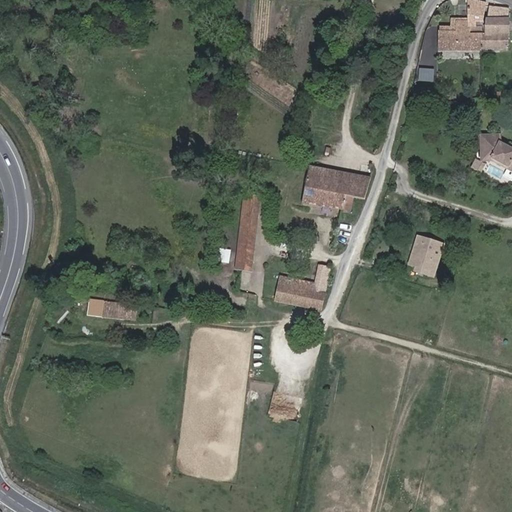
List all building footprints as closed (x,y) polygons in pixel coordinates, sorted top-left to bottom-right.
[(472,0),(467,0),(467,21),(455,20),(456,31),(438,31),(439,50),(480,50),(480,33),(471,34),(470,27),(476,27),(477,21),(482,21),(486,5),(486,3),(472,0)] [(480,33),(480,50),(508,49),(508,10),(508,8),(486,5),(482,21),(477,21),(476,27),(470,27),(471,34),(480,33)] [(414,88),(413,101),(430,101),(431,89),(414,88)] [(481,137),(482,159),(493,158),(508,166),(511,161),(511,150),(510,150),(500,145),(500,136),(481,137)] [(482,159),(482,161),(492,161),(511,171),(511,161),(508,166),(493,158),(482,159)] [(364,200),(371,177),(309,165),(302,202),(343,209),(350,210),(352,198),(364,200)] [(236,270),(240,271),(252,272),(261,198),(245,195),(236,270)] [(443,243),(436,241),(418,236),(413,251),(420,253),(432,256),(430,261),(437,263),(443,243)] [(217,263),(228,264),(230,250),(219,249),(217,263)] [(322,310),(330,269),(319,267),(314,289),(311,289),(312,283),(299,280),(298,286),(287,284),(278,282),(274,301),(322,310)] [(237,293),(249,295),(252,272),(240,271),(237,293)] [(298,286),(299,280),(288,278),(287,284),(298,286)] [(128,320),(129,305),(101,302),(100,317),(128,320)]
